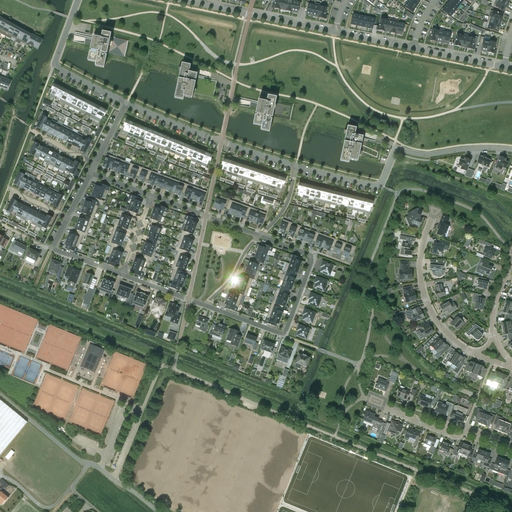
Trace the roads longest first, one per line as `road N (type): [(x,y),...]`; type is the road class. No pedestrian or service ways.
road 1 (residential): [(204,305),(285,332),(311,257),(259,237)]
road 2 (residential): [(472,352),(446,334),(422,291),(419,259),(434,212)]
road 3 (residential): [(78,0),(54,65),(126,103)]
road 4 (unclassified): [(0,394),(113,480)]
road 5 (residential): [(511,446),(472,430),(449,434),(384,407)]
road 6 (residential): [(296,166),(379,187),(396,147)]
